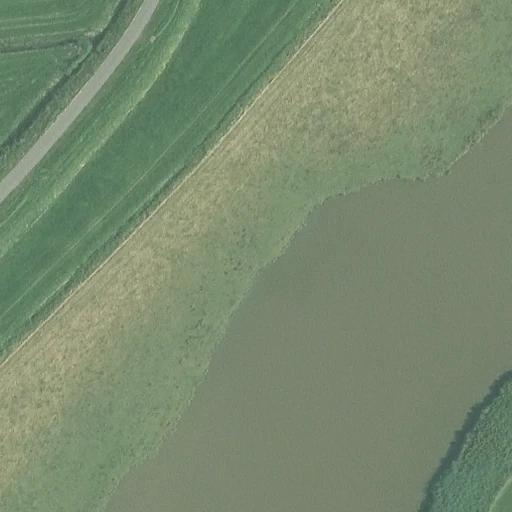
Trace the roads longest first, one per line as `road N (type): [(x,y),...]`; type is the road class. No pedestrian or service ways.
road 1 (unknown): [(0,319),(160,161),(288,0)]
road 2 (unclassified): [(0,194),(93,86),(152,0)]
